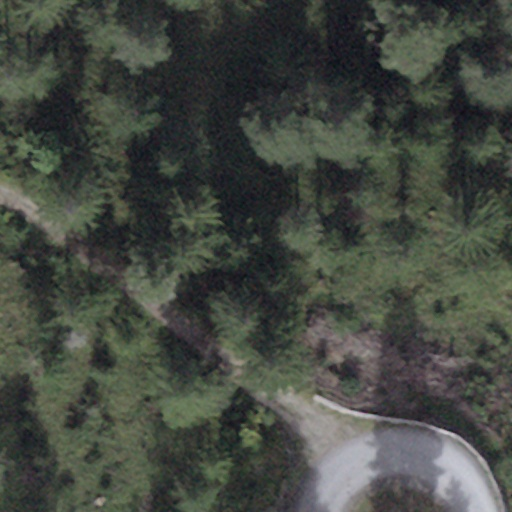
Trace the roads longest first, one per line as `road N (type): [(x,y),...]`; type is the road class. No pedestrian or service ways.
road 1 (track): [(0,226),(372,454)]
road 2 (track): [(487,511),(439,452),(406,444),(372,454)]
